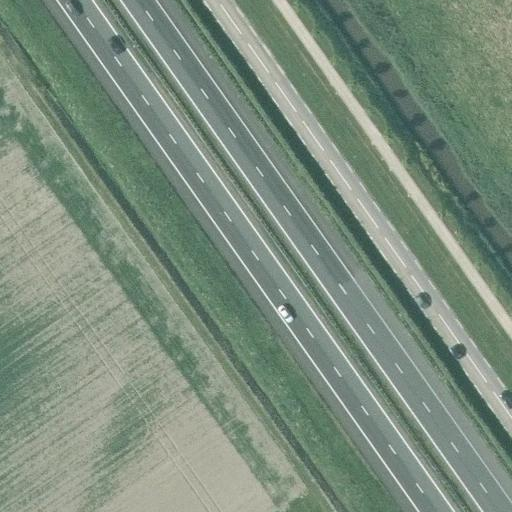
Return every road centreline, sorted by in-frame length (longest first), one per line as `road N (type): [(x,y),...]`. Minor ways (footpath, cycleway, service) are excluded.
road 1 (motorway): [(499,511),(135,0)]
road 2 (motorway): [(71,0),(433,511)]
road 3 (tertiary): [(511,417),(218,0)]
